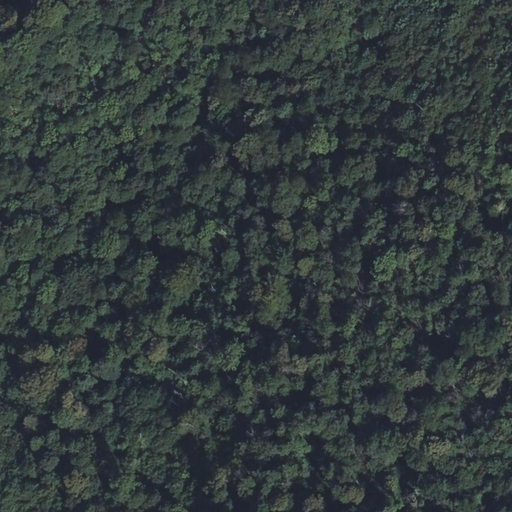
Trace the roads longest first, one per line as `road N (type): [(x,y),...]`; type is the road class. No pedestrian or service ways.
road 1 (track): [(388,0),(315,79),(246,130),(119,250),(0,391)]
road 2 (track): [(200,511),(230,468),(375,324),(511,222)]
road 3 (track): [(426,511),(511,415)]
